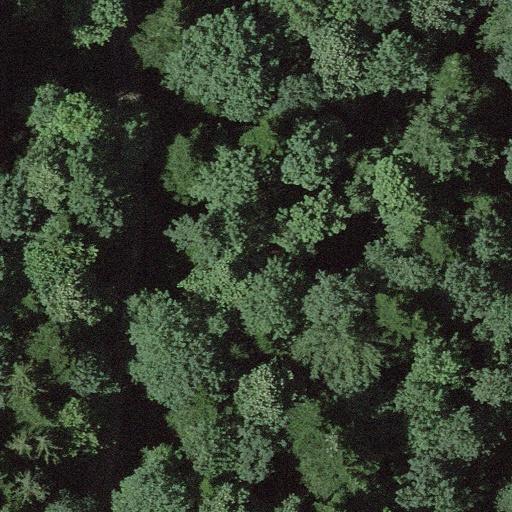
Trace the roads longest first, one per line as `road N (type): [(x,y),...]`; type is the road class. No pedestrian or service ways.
road 1 (track): [(100,511),(143,116),(122,0)]
road 2 (track): [(90,0),(0,123)]
